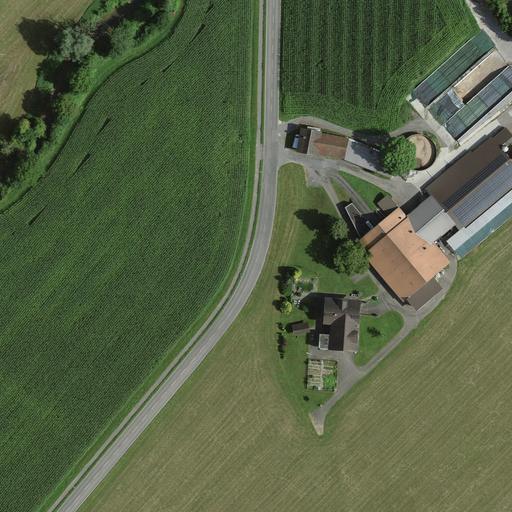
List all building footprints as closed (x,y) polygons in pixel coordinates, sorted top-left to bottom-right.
[(319,152),(346,156),(349,140),(322,135),(323,132),(305,129),(301,152),(318,155),(319,152)] [(471,151),(426,189),(460,230),(451,238),(457,246),(511,200),(511,161),(492,138),(473,154),(471,151)] [(366,255),(406,301),(451,262),(412,216),(409,219),(400,209),(362,241),(371,251),(366,255)] [(332,353),(358,355),(361,303),(328,300),(326,321),(334,322),(332,353)] [(308,324),(294,326),(296,335),(310,333),(308,324)]
